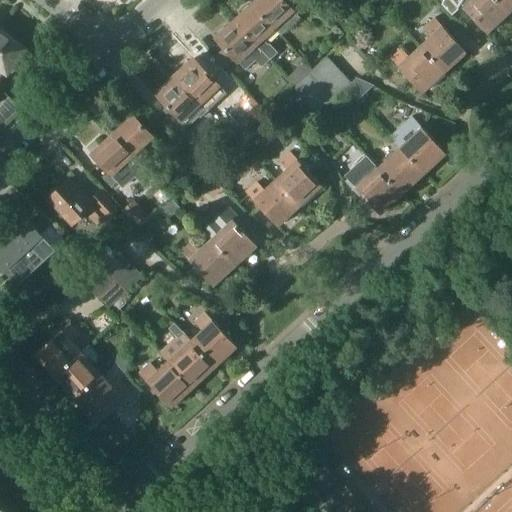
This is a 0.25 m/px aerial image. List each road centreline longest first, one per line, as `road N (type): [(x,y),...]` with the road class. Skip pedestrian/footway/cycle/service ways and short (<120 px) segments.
road 1 (residential): [(122,501),(511,141)]
road 2 (residential): [(122,501),(0,363)]
road 3 (residential): [(0,158),(111,53)]
